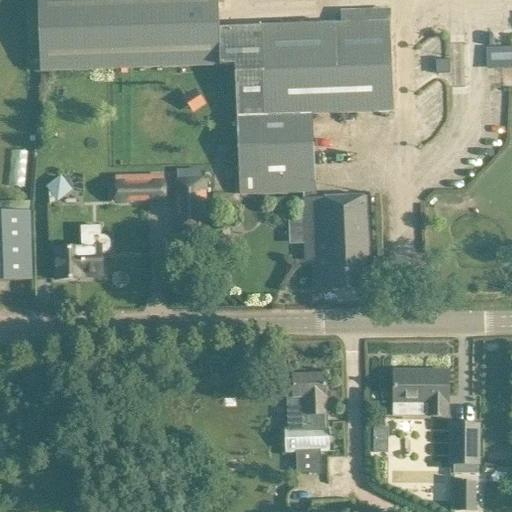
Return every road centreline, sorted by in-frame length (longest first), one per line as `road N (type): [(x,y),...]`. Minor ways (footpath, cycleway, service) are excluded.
road 1 (tertiary): [(0,333),(511,320)]
road 2 (track): [(390,511),(361,494),(357,480),(351,322)]
